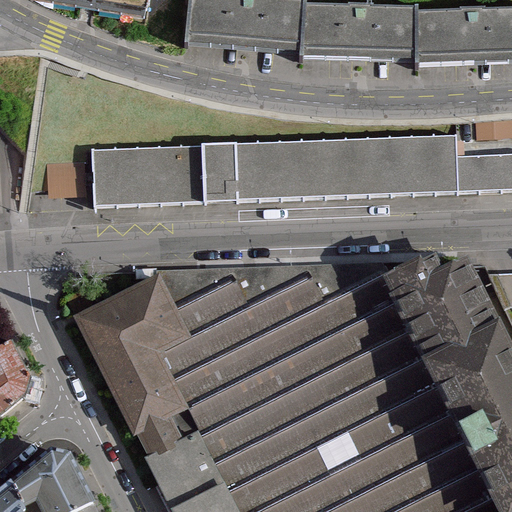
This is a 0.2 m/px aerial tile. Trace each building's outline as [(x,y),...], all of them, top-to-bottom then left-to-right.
[(30,0),(148,21),(151,0),(30,0)] [(232,0),(189,0),(186,50),(303,56),(305,11),(305,4),(232,0)] [(420,17),(305,11),(303,56),(302,65),(417,71),(420,18),(420,17)] [(511,22),(420,18),(417,71),(511,76),(511,22)] [(191,145),(82,149),(85,209),(511,193),(511,152),(447,154),(446,136),(225,144),(225,138),(191,139),(191,145)] [(149,278),(85,314),(185,511),(511,511),(511,379),(465,278),(149,278)] [(0,403),(33,388),(11,341),(0,345),(0,403)] [(59,511),(80,499),(57,463),(25,483),(43,511),(59,511)] [(87,511),(80,499),(59,511),(87,511)] [(24,511),(16,501),(0,511),(24,511)]
